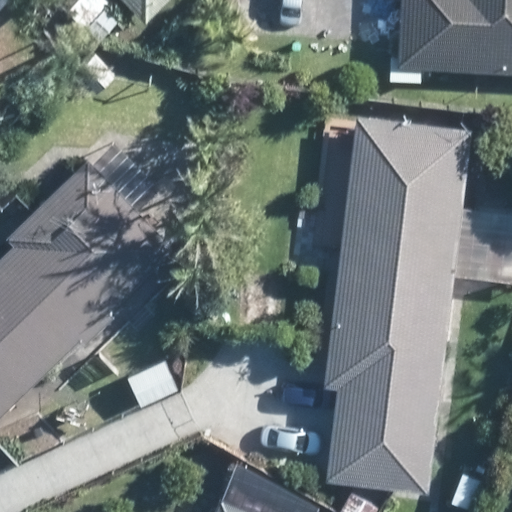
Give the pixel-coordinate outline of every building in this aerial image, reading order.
[(98,38),(116,17),(96,0),(76,0),(67,11),(98,38)] [(123,0),(130,6),(144,21),(164,0),(123,0)] [(511,0),(399,0),(398,39),(396,64),(476,68),(488,69),(511,69),(511,0)] [(78,68),(96,90),(113,74),(94,52),(78,68)] [(469,126),(368,115),(356,113),(338,269),(332,328),(325,385),(337,385),(328,462),(327,478),(353,482),(428,491),(438,402),(461,203),(468,138),(469,126)] [(79,335),(83,341),(111,313),(106,309),(173,242),(87,156),(19,223),(6,236),(9,239),(13,243),(0,256),(0,413),(34,380),(79,335)] [(141,403),(177,388),(165,357),(129,371),(141,403)] [(375,511),(380,505),(353,488),(339,510),(342,511),(375,511)] [(259,511),(226,499),(220,497),(214,511),(259,511)]
